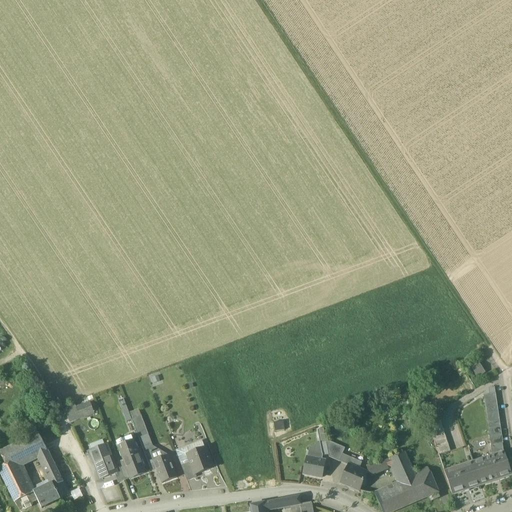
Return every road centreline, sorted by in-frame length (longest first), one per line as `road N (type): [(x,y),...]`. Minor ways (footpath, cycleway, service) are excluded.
road 1 (track): [(257,0),(487,349)]
road 2 (residential): [(360,511),(302,491),(146,511)]
